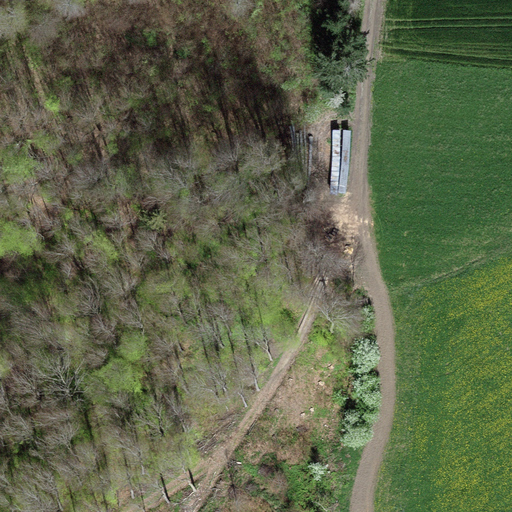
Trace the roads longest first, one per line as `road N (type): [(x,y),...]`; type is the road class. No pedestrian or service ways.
road 1 (track): [(382,0),(359,181),(385,303),(387,375),(360,511)]
road 2 (track): [(359,181),(297,341),(185,511)]
